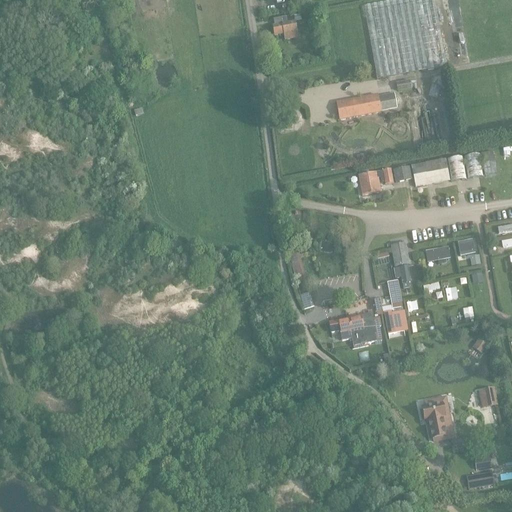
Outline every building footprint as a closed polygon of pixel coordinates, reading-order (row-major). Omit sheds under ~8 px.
[(290,0),(291,3),(289,3),(290,9),(305,7),(303,0),(290,0)] [(433,0),(402,0),(364,7),(377,80),(446,67),(433,0)] [(285,41),(298,38),(295,22),(302,21),(300,14),(286,17),(287,23),(282,24),(281,18),(273,20),(274,25),(273,26),(274,36),(284,34),(285,41)] [(397,92),(411,90),(410,82),(396,84),(397,92)] [(340,121),(380,113),(380,112),(397,108),(394,95),(377,98),(377,95),(336,103),(340,121)] [(143,114),(141,108),(134,110),(136,117),(143,114)] [(497,175),(493,152),(481,154),(485,177),(497,175)] [(483,177),(479,154),(464,157),(468,180),(483,177)] [(466,180),(462,157),(447,160),(451,182),(466,180)] [(449,182),(446,160),(411,167),(415,188),(449,182)] [(409,168),(393,171),(395,183),(411,180),(409,168)] [(382,183),(384,182),(385,185),(393,184),(390,170),(358,176),(362,197),(381,193),(378,179),(380,178),(382,183)] [(500,234),(511,230),(511,224),(498,227),(500,234)] [(475,239),(459,240),(460,255),(476,253),(475,239)] [(504,248),(511,246),(511,239),(502,242),(504,248)] [(409,266),(405,244),(391,246),(394,268),(409,266)] [(449,246),(426,251),(428,262),(451,258),(449,246)] [(304,310),(314,307),(298,252),(296,250),(289,252),(290,258),(293,275),(304,310)] [(480,255),(471,256),(472,265),(481,264),(480,255)] [(411,283),(408,267),(394,269),(395,279),(401,278),(403,290),(410,289),(409,283),(411,283)] [(483,272),(473,273),(474,284),(484,282),(483,272)] [(398,281),(387,284),(392,310),(402,308),(398,281)] [(439,283),(424,286),(425,292),(440,288),(439,283)] [(380,299),(374,301),(377,314),(383,313),(380,299)] [(418,301),(408,302),(408,311),(418,310),(418,301)] [(466,319),(475,317),(473,307),(464,309),(466,319)] [(383,312),(385,318),(387,332),(407,329),(404,314),(403,314),(392,316),(391,311),(385,312),(383,312)] [(352,340),(353,347),(381,341),(379,327),(381,327),(379,321),(373,322),(372,315),(329,323),(331,333),(340,332),(342,342),(352,340)] [(412,322),(413,332),(422,331),(421,321),(412,322)] [(478,340),(475,345),(484,351),(487,346),(478,340)] [(493,390),(483,392),(486,408),(496,406),(493,390)] [(453,435),(449,417),(446,403),(438,405),(437,401),(425,403),(426,408),(422,408),(423,411),(420,412),(422,420),(424,419),(425,422),(427,422),(431,440),(432,439),(453,435)] [(489,458),(474,460),(476,471),(491,469),(489,458)] [(468,491),(494,486),(492,473),(466,478),(468,491)]
